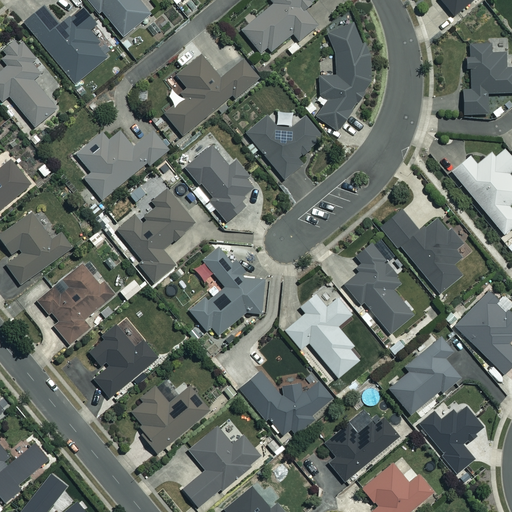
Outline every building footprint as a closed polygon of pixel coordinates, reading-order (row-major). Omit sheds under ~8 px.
[(86,0),(97,13),(100,10),(121,37),(149,15),(137,0),(86,0)] [(312,0),(267,0),(271,3),(240,31),(259,53),(265,48),(269,53),(291,34),(298,42),(316,26),(302,9),(312,0)] [(473,0),(438,0),(452,17),(473,0)] [(58,27),(42,7),(22,23),(73,85),(107,57),(95,43),(97,41),(88,31),(94,26),(80,9),(58,27)] [(314,121),(338,133),(370,77),(366,53),(361,53),(356,28),(328,33),(336,76),(334,80),(323,75),(314,94),(325,99),(314,121)] [(34,59),(16,38),(1,51),(4,56),(0,59),(6,66),(0,71),(0,100),(1,102),(7,96),(34,127),(56,109),(31,80),(40,73),(30,62),(34,59)] [(469,59),(464,59),(464,70),(468,69),(468,90),(461,90),(461,115),(486,114),(485,94),(511,93),(511,67),(504,68),(504,53),(489,53),(489,45),(468,45),(469,59)] [(219,79),(199,56),(175,76),(185,89),(178,94),(182,99),(163,115),(180,137),(230,95),(233,99),(257,79),(242,60),(219,79)] [(273,126),(264,115),(243,132),(283,180),(302,164),(297,158),(321,138),(304,117),(290,129),(273,126)] [(168,149),(152,129),(130,147),(118,132),(107,141),(101,133),(75,155),(90,173),(83,178),(101,200),(146,163),(148,166),(168,149)] [(208,201),(225,221),(244,205),(240,199),(254,187),(243,175),(246,173),(235,160),(229,166),(211,145),(209,147),(202,138),(188,150),(195,159),(184,168),(199,184),(191,191),(204,205),(208,201)] [(511,168),(511,161),(502,150),(493,158),(489,153),(475,165),(468,156),(449,171),(502,235),(511,226),(511,211),(507,206),(511,202),(511,179),(507,173),(511,168)] [(0,209),(31,184),(10,159),(0,168),(0,209)] [(43,162),(36,169),(44,178),(51,172),(43,162)] [(194,223),(166,189),(151,201),(156,207),(139,221),(135,215),(117,230),(140,258),(140,267),(153,283),(175,264),(163,249),(194,223)] [(417,233),(399,210),(376,229),(393,249),(398,246),(438,294),(460,276),(451,266),(460,259),(452,249),(460,243),(449,230),(445,233),(434,219),(417,233)] [(18,249),(20,251),(4,262),(19,284),(71,248),(60,231),(50,238),(32,212),(0,235),(0,238),(11,254),(18,249)] [(107,239),(99,229),(88,238),(96,247),(107,239)] [(402,283),(370,244),(355,256),(360,262),(356,274),(344,284),(360,304),(363,301),(389,334),(413,316),(393,290),(402,283)] [(219,246),(193,268),(203,280),(213,272),(224,287),(206,302),(203,298),(189,310),(206,331),(211,326),(217,334),(245,311),(261,313),(264,279),(249,276),(235,260),(232,262),(219,246)] [(99,284),(82,264),(64,278),(70,285),(60,292),(55,286),(37,301),(48,314),(51,312),(59,321),(53,326),(69,344),(89,327),(83,320),(113,295),(102,282),(99,284)] [(141,288),(134,280),(120,291),(127,300),(141,288)] [(352,313),(328,283),(300,306),(305,312),(285,329),(300,349),(309,342),(337,377),(358,360),(348,348),(352,345),(336,326),(352,313)] [(489,291),(454,326),(502,375),(511,365),(511,349),(504,341),(511,333),(511,315),(507,310),(511,305),(501,296),(497,299),(489,291)] [(103,340),(89,352),(100,365),(104,362),(109,367),(93,379),(109,398),(157,358),(143,340),(134,347),(116,325),(101,337),(103,340)] [(452,351),(441,336),(404,366),(408,371),(388,388),(409,414),(440,389),(442,392),(460,377),(444,357),(452,351)] [(282,394),(261,369),(240,387),(266,420),(270,417),(284,434),(292,427),(296,434),(316,418),(313,415),(334,396),(319,379),(307,390),(303,391),(301,381),(282,384),(284,394),(282,394)] [(169,403),(154,385),(140,397),(143,401),(131,411),(141,423),(136,428),(157,453),(209,409),(189,386),(169,403)] [(482,428),(466,406),(455,414),(452,410),(439,420),(434,412),(418,424),(455,474),(474,460),(462,443),(482,428)] [(398,436),(383,418),(375,425),(372,421),(357,434),(348,424),(325,443),(336,457),(329,463),(344,482),(398,436)] [(232,444),(217,427),(189,451),(205,470),(183,489),(197,506),(218,488),(220,491),(261,456),(242,435),(232,444)] [(0,496),(5,502),(22,488),(18,484),(49,458),(35,441),(8,464),(4,460),(10,455),(0,443),(0,496)] [(408,482),(391,461),(361,486),(377,506),(370,511),(407,511),(433,491),(418,473),(408,482)] [(87,511),(77,500),(61,511),(48,511),(67,485),(51,472),(19,511),(87,511)] [(271,508),(258,493),(247,503),(241,496),(225,510),(226,511),(283,511),(276,504),(271,508)]
